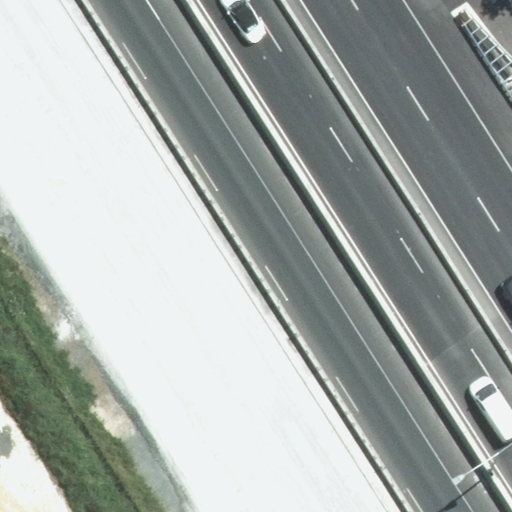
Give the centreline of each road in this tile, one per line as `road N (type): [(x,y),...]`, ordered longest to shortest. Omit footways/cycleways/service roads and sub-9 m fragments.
road 1 (motorway): [(460,511),(118,0)]
road 2 (motorway): [(329,0),(511,283)]
